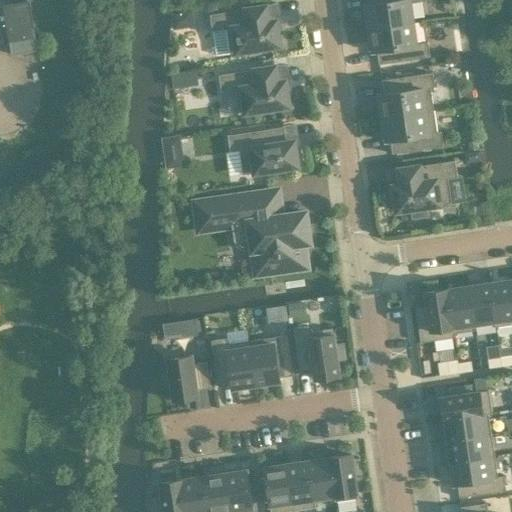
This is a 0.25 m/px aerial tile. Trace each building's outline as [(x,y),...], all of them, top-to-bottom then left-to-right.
[(364,16),(366,29),(412,22),(408,0),(410,0),(367,0),(369,5),(365,5),(366,16),(364,16)] [(37,50),(28,1),(3,6),(12,55),(37,50)] [(211,32),(212,32),(215,56),(229,54),(250,51),(250,55),(265,52),(265,49),(279,46),(275,21),(267,22),(265,7),(220,13),(208,15),(211,32)] [(415,44),(412,22),(366,29),(368,43),(370,42),(372,52),(376,52),(378,65),(429,57),(426,43),(415,44)] [(284,81),(276,83),(274,67),(217,76),(220,92),(234,90),(238,114),(258,111),(259,115),(274,113),(273,109),(288,107),(284,81)] [(377,105),(379,119),(433,111),(429,89),(433,88),(431,73),(380,81),(382,94),(378,95),(380,105),(377,105)] [(384,132),(385,142),(389,141),(391,155),(442,147),(440,132),(436,133),(433,111),(379,119),(381,132),(384,132)] [(293,142),(285,143),(283,128),(226,136),(229,153),(238,151),(242,175),(267,172),(268,175),(283,173),(282,169),(297,167),(293,142)] [(180,135),(160,138),(163,154),(182,151),(180,135)] [(426,217),(425,208),(450,204),(447,180),(456,178),(454,161),(397,170),(400,185),(392,186),(396,212),(410,210),(411,219),(426,217)] [(231,226),(233,240),(233,242),(234,244),(235,246),(236,248),(238,249),(240,250),(241,251),(243,251),(245,252),(252,251),(256,275),(306,267),(302,243),(306,243),(307,244),(308,244),(303,213),(302,213),(302,214),(273,219),(269,193),(194,204),(198,231),(231,226)] [(511,280),(491,283),(497,327),(511,324),(511,280)] [(491,283),(468,286),(474,330),(475,330),(475,324),(494,321),(495,321),(496,327),(497,327),(491,283)] [(468,286),(447,289),(453,333),(474,330),(468,286)] [(426,306),(416,307),(421,342),(454,337),(453,333),(447,289),(424,293),(426,306)] [(307,326),(294,329),(301,374),(301,375),(315,373),(316,378),(338,375),(336,362),(347,360),(344,343),(333,344),(332,333),(331,328),(310,332),(309,326),(307,326)] [(286,336),(249,341),(255,383),(279,380),(279,377),(292,375),(286,336)] [(227,339),(211,341),(218,387),(231,385),(232,387),(255,383),(249,341),(227,345),(227,339)] [(170,371),(164,372),(166,386),(172,385),(174,399),(196,396),(195,390),(210,388),(206,363),(191,365),(190,354),(168,357),(170,371)] [(511,355),(501,357),(502,366),(511,364),(511,355)] [(501,357),(488,359),(489,368),(502,366),(501,357)] [(457,360),(438,363),(439,375),(459,373),(458,363),(457,360)] [(471,361),(458,363),(459,373),(472,371),(471,361)] [(450,396),(441,397),(444,420),(483,414),(491,413),(488,391),(487,391),(485,377),(473,379),(475,392),(473,393),(472,384),(448,388),(450,396)] [(483,414),(444,420),(444,422),(447,441),(486,435),(483,416),(483,414)] [(486,435),(447,441),(448,447),(450,462),(489,457),(494,456),(491,434),(486,435)] [(350,454),(328,457),(334,497),(335,502),(357,498),(356,493),(354,480),(360,479),(358,463),(351,464),(350,454)] [(489,457),(450,462),(452,473),(453,484),(457,483),(460,497),(505,491),(503,476),(497,477),(494,456),(489,457)] [(328,457),(306,461),(312,500),(334,497),(328,457)] [(306,461),(284,464),(291,504),(292,511),(314,507),(312,500),(306,461)] [(284,464),(263,468),(269,507),(269,511),(283,511),(292,511),(291,504),(284,464)] [(247,470),(225,473),(230,511),(252,511),(252,510),(247,470)] [(230,511),(225,473),(203,476),(208,511),(230,511)] [(208,511),(203,476),(182,479),(186,511),(208,511)] [(162,496),(150,498),(152,511),(186,511),(182,479),(160,482),(162,496)] [(461,511),(487,511),(486,503),(461,507),(461,511)]
